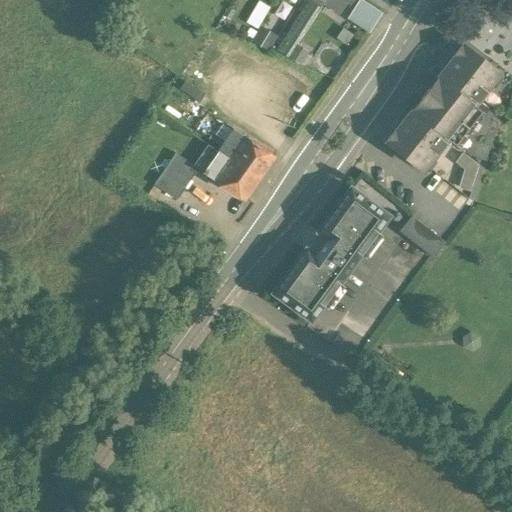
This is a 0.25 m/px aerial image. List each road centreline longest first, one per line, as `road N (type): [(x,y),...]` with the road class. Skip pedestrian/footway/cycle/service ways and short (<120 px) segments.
road 1 (secondary): [(425,0),(220,287)]
road 2 (track): [(220,287),(511,483)]
road 3 (secondary): [(55,511),(220,287)]
